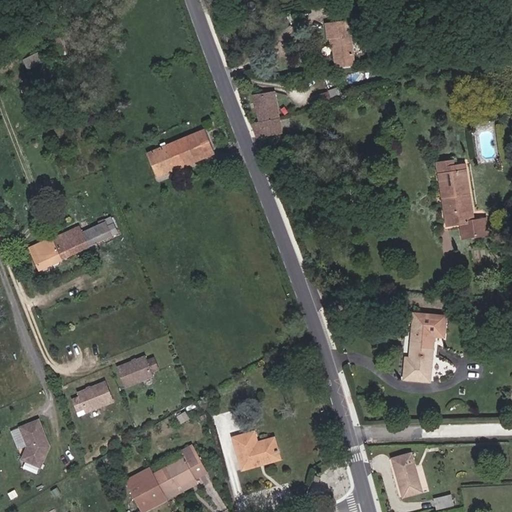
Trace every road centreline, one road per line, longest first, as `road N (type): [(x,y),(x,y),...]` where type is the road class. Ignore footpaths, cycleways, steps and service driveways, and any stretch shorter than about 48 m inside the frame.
road 1 (tertiary): [(195,0),(354,428),(373,503)]
road 2 (unknown): [(0,230),(56,366),(64,371),(100,359)]
